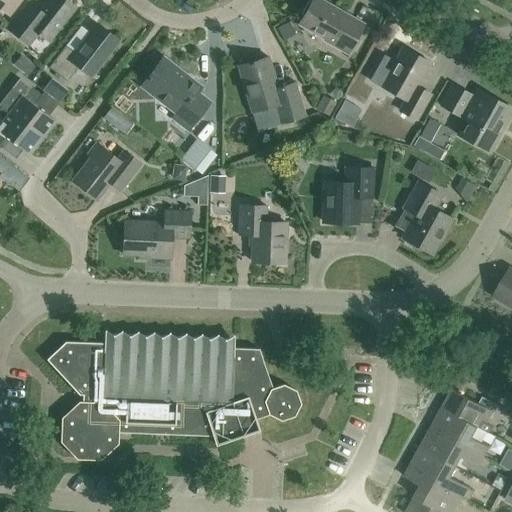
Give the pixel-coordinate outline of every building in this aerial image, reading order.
[(0,0),(0,9),(9,16),(21,0),(0,0)] [(47,40),(74,6),(66,0),(50,0),(41,12),(29,3),(9,29),(29,45),(38,33),(47,40)] [(347,53),(363,25),(319,0),(312,0),(299,24),(325,38),(324,40),(347,53)] [(289,21),(276,29),(283,42),(297,35),(289,21)] [(90,76),(118,40),(98,24),(76,53),(66,45),(49,68),(67,82),(78,67),(90,76)] [(416,120),(431,95),(417,87),(431,63),(403,47),(381,86),(405,100),(399,110),(416,120)] [(27,76),(35,67),(21,55),(13,65),(27,76)] [(278,88),(268,57),(238,66),(251,112),(276,105),(282,123),(305,116),(295,83),(278,88)] [(189,130),(209,103),(197,93),(201,88),(163,58),(142,86),(176,113),(173,118),(189,130)] [(59,77),(49,86),(63,102),(73,93),(59,77)] [(6,96),(16,104),(9,112),(43,138),(55,122),(34,105),(41,95),(19,79),(6,96)] [(472,95),(453,84),(441,106),(465,119),(457,134),(489,152),(511,111),(511,108),(476,88),(472,95)] [(315,109),(328,116),(334,105),(321,98),(315,109)] [(30,155),(43,138),(9,112),(2,121),(0,119),(0,147),(1,148),(8,138),(30,155)] [(417,135),(410,147),(439,164),(447,151),(417,135)] [(201,174),(217,155),(196,139),(181,159),(201,174)] [(123,187),(141,164),(124,150),(117,159),(97,143),(88,154),(91,157),(72,181),(97,200),(110,183),(120,191),(123,187)] [(0,176),(19,190),(28,178),(0,156),(0,171),(2,173),(0,175),(0,176)] [(184,176),(185,170),(183,167),(176,166),(173,168),(172,175),(175,178),(181,179),(184,176)] [(372,199),(373,168),(346,167),(345,183),(325,182),(324,223),(356,224),(357,198),(372,199)] [(197,206),(207,206),(208,176),(183,187),(183,192),(197,192),(197,206)] [(210,193),(222,193),(223,177),(211,177),(210,193)] [(462,179),(456,190),(470,198),(476,186),(462,179)] [(431,254),(451,219),(433,209),(441,195),(418,182),(403,209),(415,216),(403,238),(431,254)] [(284,263),(286,223),(266,222),(266,206),(240,205),(238,236),(253,236),(252,262),(284,263)] [(189,238),(190,212),(165,211),(164,223),(124,221),(123,254),(150,256),(150,258),(171,259),(171,237),(189,238)] [(511,269),(494,296),(511,306),(511,269)] [(233,343),(226,339),(112,335),(105,338),(105,343),(65,342),(46,360),(83,399),(62,418),(61,442),(77,459),(100,460),(118,444),(118,433),(213,436),(216,445),(258,430),(255,419),(269,415),(281,421),(294,416),(300,404),(296,391),(284,385),(272,389),(259,350),(259,349),(233,348),(233,343)] [(442,408),(478,427),(481,421),(486,424),(493,411),(453,389),(442,408)] [(478,427),(442,408),(432,428),(484,456),(489,447),(472,437),(478,427)] [(486,470),(492,461),(484,456),(432,428),(421,447),(456,467),(462,456),(479,465),(486,470)] [(456,467),(421,447),(409,467),(462,496),(469,500),(474,491),(467,487),(450,477),(456,467)] [(511,450),(502,466),(511,471),(511,450)] [(443,511),(453,511),(462,496),(409,467),(404,477),(421,486),(415,496),(443,511)] [(443,511),(415,496),(406,511),(443,511)]
